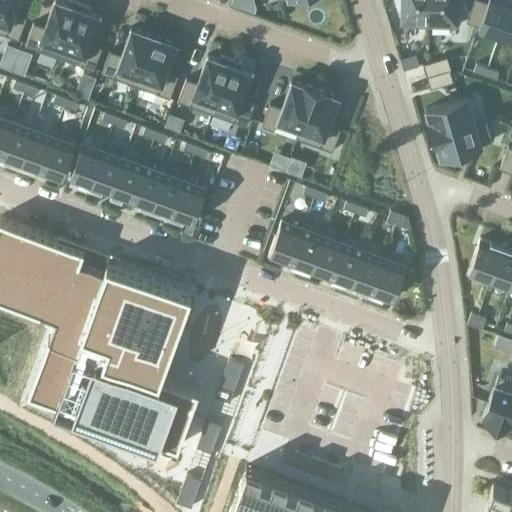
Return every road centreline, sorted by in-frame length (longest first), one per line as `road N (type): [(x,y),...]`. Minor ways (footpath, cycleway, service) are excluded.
road 1 (residential): [(0,187),(448,351)]
road 2 (residential): [(172,0),(385,77)]
road 3 (residential): [(448,351),(415,176)]
